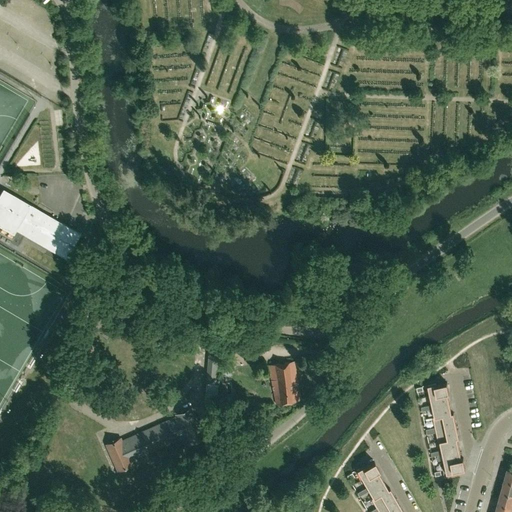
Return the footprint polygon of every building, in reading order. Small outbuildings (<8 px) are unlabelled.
[(80,233),(5,189),(0,198),(0,217),(66,256),(65,258),(66,258),(80,233),(80,232),(80,233)] [(216,382),(218,362),(218,355),(208,354),(206,381),(216,382)] [(275,403),(299,399),(294,360),(268,365),(275,403)] [(428,385),(430,396),(449,392),(447,382),(441,384),(441,382),(428,385)] [(449,392),(430,396),(432,404),(421,407),(422,409),(449,403),(447,393),(449,392)] [(433,417),(454,413),(454,412),(452,413),(449,403),(422,409),(422,411),(433,408),(435,416),(433,417)] [(122,442),(121,440),(120,437),(106,444),(117,469),(132,463),(129,458),(156,446),(155,445),(183,432),(188,443),(204,436),(192,407),(175,414),(176,416),(136,433),(137,436),(122,442)] [(456,425),(454,413),(433,417),(435,427),(426,429),(426,431),(456,425)] [(436,432),(438,441),(459,437),(456,425),(426,431),(427,434),(436,432)] [(459,437),(438,441),(438,442),(440,442),(442,450),(431,452),(431,454),(459,448),(457,438),(459,437)] [(445,462),(463,458),(461,458),(459,448),(431,454),(432,456),(443,454),(445,462)] [(466,468),(463,458),(445,462),(447,473),(460,470),(459,469),(466,468)] [(356,469),(362,479),(379,469),(374,461),(369,464),(368,463),(356,469)] [(379,469),(362,479),(366,487),(357,492),(358,494),(382,480),(377,471),(379,470),(379,469)] [(371,498),(371,499),(390,488),(389,488),(388,489),(382,480),(358,494),(359,496),(368,490),(373,497),(371,498)] [(511,482),(504,480),(501,492),(511,495),(511,482)] [(372,511),(396,499),(390,488),(371,499),(376,507),(368,511),(372,511)] [(511,506),(511,495),(501,492),(498,504),(511,507),(511,506)] [(397,511),(402,509),(396,499),(372,511),(377,511),(379,511),(397,511)]
